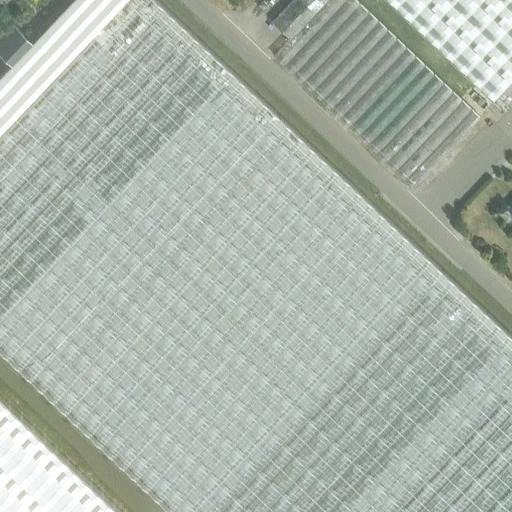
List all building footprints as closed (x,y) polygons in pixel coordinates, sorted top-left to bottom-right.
[(0,350),(171,511),(511,511),(511,335),(158,0),(119,0),(0,127),(0,350)] [(0,71),(0,127),(119,0),(67,0),(31,39),(19,51),(11,61),(0,71)] [(414,187),(481,117),(356,0),(290,0),(272,20),(290,38),(275,54),(362,138),(414,187)] [(511,0),(392,0),(494,97),(511,77),(511,0)] [(13,21),(0,35),(0,50),(11,61),(19,51),(31,39),(31,38),(13,21)] [(0,511),(122,511),(28,422),(0,395),(0,511)]
